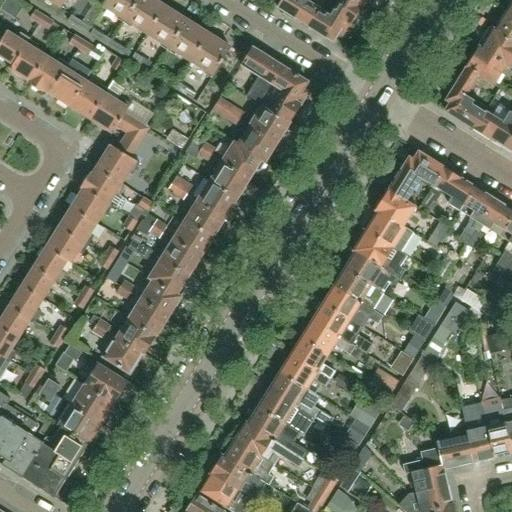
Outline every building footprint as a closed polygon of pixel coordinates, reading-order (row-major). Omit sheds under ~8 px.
[(104,5),(96,0),(92,0),(90,2),(101,9),(104,6),(104,5)] [(126,20),(138,0),(107,0),(104,5),(104,6),(126,20)] [(148,33),(165,6),(154,0),(138,0),(126,20),(148,33)] [(312,0),(310,3),(304,0),(281,0),(277,7),(309,26),(319,9),(323,4),(325,0),(312,0)] [(343,38),(350,26),(351,25),(364,6),(354,0),(337,0),(341,2),(336,9),(334,8),(330,15),(319,9),(309,26),(321,34),(320,35),(324,37),(324,36),(333,42),(338,34),(343,38)] [(170,47),(187,20),(165,6),(148,33),(170,47)] [(44,16),(34,10),(29,18),(39,24),(44,16)] [(511,13),(507,11),(506,13),(504,13),(501,18),(501,21),(496,30),(493,28),(493,29),(511,40),(511,13)] [(77,27),(80,21),(71,15),(67,21),(77,27)] [(49,31),(54,23),(44,16),(39,24),(49,31)] [(192,61),(209,34),(187,20),(170,47),(192,61)] [(90,27),(80,21),(77,27),(86,33),(90,27)] [(105,44),(108,46),(112,41),(94,29),(90,35),(105,44)] [(479,46),(479,47),(510,66),(511,62),(511,40),(493,29),(492,31),(490,31),(486,37),(488,38),(482,47),(479,46)] [(0,55),(13,64),(30,39),(30,38),(21,32),(17,38),(7,32),(0,42),(0,55)] [(214,75),(231,48),(209,34),(192,61),(214,75)] [(79,49),(84,42),(73,35),(68,43),(79,49)] [(30,84),(48,55),(36,48),(38,45),(30,39),(13,64),(11,68),(31,81),(29,83),(30,84)] [(112,41),(108,46),(127,58),(130,52),(112,41)] [(94,48),(84,42),(79,49),(89,56),(94,48)] [(467,66),(479,74),(494,83),(506,64),(510,66),(479,47),(467,66)] [(272,85),(283,67),(252,48),(241,65),(259,77),(272,85)] [(144,57),(135,52),(130,60),(139,65),(144,57)] [(52,94),(73,61),(71,60),(69,64),(61,59),(59,62),(48,55),(30,84),(43,92),(45,90),(52,94)] [(119,75),(126,64),(119,59),(111,70),(119,75)] [(72,107),(89,81),(86,80),(91,72),(73,61),(52,94),(72,107)] [(475,99),(466,94),(479,74),(467,66),(454,88),(449,96),(448,97),(449,100),(450,103),(445,111),(475,128),(475,129),(486,111),(473,103),(475,99)] [(302,105),(309,93),(304,89),(308,83),(298,77),(299,76),(296,74),(295,75),(283,67),(272,85),(283,91),(270,111),(278,116),(291,123),(302,105)] [(155,76),(172,87),(176,81),(159,70),(155,76)] [(261,104),(272,85),(259,77),(247,96),(261,104)] [(92,120),(109,94),(107,93),(110,89),(100,83),(98,87),(89,81),(72,107),(92,120)] [(176,81),(172,87),(192,99),(196,93),(176,81)] [(152,127),(127,111),(132,104),(120,97),(118,100),(109,94),(92,120),(113,133),(117,127),(128,133),(143,143),(152,127)] [(220,99),(216,105),(240,120),(244,114),(234,108),(220,99)] [(237,126),(240,120),(216,105),(213,111),(226,119),(237,126)] [(289,126),(291,123),(278,116),(270,111),(263,106),(251,126),(278,143),(284,134),(287,133),(290,129),(289,126)] [(504,147),(511,134),(511,109),(504,123),(486,111),(475,129),(491,140),(492,139),(504,147)] [(273,152),(278,143),(251,126),(239,145),(266,163),(268,160),(271,159),(274,155),(273,152)] [(166,140),(181,149),(188,138),(172,129),(166,140)] [(133,158),(143,143),(128,133),(118,149),(112,145),(97,168),(122,184),(129,173),(134,175),(141,164),(133,158)] [(266,163),(239,145),(235,142),(223,162),(250,179),(255,171),(261,171),(266,163)] [(209,163),(213,157),(203,150),(193,144),(187,154),(196,160),(199,156),(209,163)] [(207,144),(203,150),(213,157),(217,151),(207,144)] [(413,191),(422,178),(434,185),(434,186),(445,168),(419,152),(413,159),(412,159),(409,160),(408,161),(402,170),(401,169),(395,180),(407,187),(413,191)] [(244,189),(250,179),(223,162),(211,182),(238,199),(239,197),(242,196),(245,191),(244,189)] [(121,196),(127,187),(122,184),(97,168),(93,174),(90,173),(81,187),(84,189),(84,188),(114,207),(114,208),(119,211),(126,200),(121,196)] [(474,190),(476,188),(445,168),(434,186),(434,185),(419,209),(427,214),(442,191),(451,196),(446,203),(460,211),(461,212),(465,205),(474,190)] [(177,175),(172,183),(188,193),(193,185),(177,175)] [(415,207),(407,202),(413,191),(407,187),(395,180),(375,211),(378,213),(403,226),(415,207)] [(236,201),(238,199),(211,182),(198,201),(226,218),(231,209),(234,209),(237,203),(236,201)] [(185,201),(189,195),(172,184),(168,190),(185,201)] [(114,208),(114,207),(84,188),(84,189),(72,208),(97,224),(104,214),(108,217),(114,208)] [(467,245),(496,200),(476,188),(474,190),(465,205),(461,212),(472,219),(458,239),(467,245)] [(147,210),(152,202),(141,195),(136,203),(147,210)] [(499,236),(511,216),(511,210),(496,200),(467,245),(472,249),(474,250),(484,235),(479,232),(482,226),(489,229),(499,236)] [(220,227),(226,218),(198,201),(186,220),(213,237),(215,235),(217,235),(221,230),(220,227)] [(91,234),(97,224),(72,208),(60,227),(90,246),(96,237),(91,234)] [(368,229),(367,231),(394,247),(402,251),(413,233),(403,226),(378,213),(373,221),(371,222),(368,226),(368,229)] [(502,275),(511,258),(511,216),(499,236),(509,243),(493,269),(502,275)] [(131,232),(137,222),(130,217),(123,227),(131,232)] [(212,240),(213,237),(186,220),(174,240),(201,257),(207,248),(210,247),(213,242),(212,240)] [(158,221),(154,227),(164,234),(168,228),(158,221)] [(90,246),(60,227),(47,247),(67,259),(68,259),(73,262),(80,252),(84,255),(90,246)] [(160,239),(164,234),(154,227),(150,233),(160,239)] [(406,269),(400,266),(407,255),(394,247),(367,231),(365,234),(363,234),(360,239),(360,241),(356,248),(402,275),(406,269)] [(438,246),(444,237),(438,233),(432,242),(438,246)] [(152,253),(142,246),(133,240),(128,248),(147,260),(148,258),(152,253)] [(195,266),(201,257),(174,240),(162,259),(189,276),(190,274),(193,273),(196,268),(195,266)] [(112,245),(106,256),(114,260),(120,250),(112,245)] [(467,245),(460,255),(466,259),(472,249),(467,245)] [(62,268),(67,259),(47,247),(35,266),(55,279),(60,283),(67,272),(62,268)] [(402,275),(356,248),(354,251),(356,252),(352,259),(349,260),(346,264),(346,266),(383,288),(387,282),(389,283),(390,282),(396,286),(402,275)] [(107,271),(114,260),(106,256),(100,266),(107,271)] [(444,279),(456,260),(451,257),(438,276),(444,279)] [(511,258),(502,275),(510,280),(511,275),(511,258)] [(184,284),(189,276),(162,259),(149,279),(153,281),(181,297),(186,289),(184,284)] [(43,299),(55,279),(35,266),(22,286),(43,299)] [(383,288),(346,266),(347,267),(345,271),(342,271),(340,275),(340,278),(336,284),(375,307),(384,293),(381,291),(383,288)] [(471,280),(463,274),(456,284),(465,290),(471,281),(476,284),(482,276),(476,272),(471,280)] [(124,281),(121,288),(131,294),(135,288),(124,281)] [(179,300),(181,297),(153,281),(141,300),(169,317),(174,308),(177,307),(180,303),(179,300)] [(378,324),(383,316),(373,310),(375,307),(336,284),(330,294),(328,294),(324,300),(325,301),(351,317),(350,319),(362,327),(368,318),(378,324)] [(87,285),(81,295),(89,300),(95,290),(87,285)] [(37,308),(43,299),(22,286),(10,305),(30,318),(36,322),(42,312),(37,308)] [(127,300),(131,294),(121,288),(117,294),(127,300)] [(444,288),(436,301),(446,307),(454,294),(444,288)] [(482,299),(467,289),(460,300),(475,309),(478,311),(480,312),(486,301),(485,301),(482,299)] [(82,311),(89,300),(81,295),(74,306),(82,311)] [(162,327),(169,317),(141,300),(129,319),(156,336),(158,334),(160,333),(163,329),(162,327)] [(362,327),(350,319),(351,317),(325,301),(325,303),(324,305),(321,305),(318,310),(318,313),(315,319),(368,351),(372,344),(358,335),(362,327)] [(435,325),(446,307),(436,301),(435,301),(424,318),(435,325)] [(441,325),(452,333),(457,336),(472,312),(456,302),(441,325)] [(0,326),(18,338),(30,318),(10,305),(0,321),(0,326)] [(425,341),(435,325),(424,318),(420,316),(410,332),(415,335),(425,341)] [(100,318),(95,325),(106,332),(110,325),(100,318)] [(155,339),(156,336),(129,319),(117,338),(144,355),(150,346),(152,346),(156,341),(155,339)] [(368,351),(315,319),(309,329),(307,328),(303,334),(304,337),(329,352),(334,344),(356,358),(361,351),(365,353),(366,354),(368,351)] [(63,325),(56,335),(64,340),(71,330),(63,325)] [(102,338),(106,332),(95,325),(91,332),(102,338)] [(427,373),(452,333),(441,325),(415,366),(426,372),(427,373)] [(12,348),(18,338),(0,326),(0,354),(11,361),(17,351),(12,348)] [(500,331),(486,334),(490,351),(504,347),(500,331)] [(57,350),(64,340),(56,335),(50,345),(57,350)] [(413,359),(425,341),(415,335),(403,353),(413,359)] [(137,364),(142,355),(144,356),(144,355),(117,338),(116,337),(103,357),(130,374),(132,372),(134,371),(138,366),(137,364)] [(296,345),(297,348),(293,354),(331,377),(334,372),(322,363),(329,352),(304,337),(302,340),(299,340),(296,345)] [(77,362),(82,354),(71,347),(66,355),(77,362)] [(401,351),(390,368),(403,376),(413,359),(403,353),(401,351)] [(0,378),(5,371),(11,361),(0,354),(0,378)] [(330,379),(331,377),(293,354),(287,364),(284,364),(281,369),(282,372),(282,371),(316,392),(321,384),(325,387),(330,379)] [(38,364),(31,374),(39,379),(46,369),(38,364)] [(121,393),(127,383),(98,364),(93,372),(84,367),(77,378),(86,384),(85,385),(114,403),(116,401),(120,400),(122,396),(121,393)] [(413,393),(426,372),(415,366),(390,405),(402,412),(413,393)] [(391,393),(399,381),(377,368),(370,380),(391,393)] [(316,392),(282,371),(282,372),(280,375),(278,375),(275,379),(275,382),(271,390),(315,417),(329,426),(333,418),(314,407),(320,396),(315,393),(316,392)] [(33,389),(39,379),(31,374),(25,384),(33,389)] [(351,383),(338,375),(334,381),(347,389),(351,383)] [(113,406),(114,403),(85,385),(75,379),(63,399),(72,405),(101,423),(107,414),(111,413),(113,409),(113,406)] [(50,380),(45,388),(56,395),(61,387),(50,380)] [(52,402),(56,395),(45,388),(40,395),(52,402)] [(286,422),(285,423),(284,424),(300,433),(304,435),(315,417),(271,390),(265,398),(263,398),(260,403),(261,406),(260,406),(286,422)] [(0,448),(21,415),(6,405),(10,399),(0,392),(0,448)] [(370,428),(379,415),(381,411),(360,398),(349,415),(356,419),(360,422),(370,428)] [(511,434),(506,399),(500,401),(500,399),(480,404),(485,427),(489,426),(495,458),(511,454),(511,434)] [(95,433),(101,423),(72,405),(59,426),(61,427),(89,444),(90,442),(93,441),(96,436),(95,433)] [(294,443),(300,433),(284,424),(285,423),(286,422),(260,406),(259,409),(256,409),(253,414),(253,417),(249,424),(305,457),(308,452),(294,443)] [(495,458),(489,426),(485,427),(477,429),(473,409),(462,412),(467,431),(466,432),(466,436),(473,463),(495,458)] [(36,418),(45,424),(48,418),(39,413),(36,418)] [(21,478),(44,443),(43,442),(32,435),(38,426),(21,415),(0,448),(0,455),(5,459),(1,464),(12,471),(11,471),(21,478)] [(359,446),(370,428),(360,422),(356,419),(344,437),(349,439),(359,446)] [(305,457),(249,424),(247,423),(242,431),(240,432),(236,437),(237,440),(276,464),(280,456),(299,467),(305,457)] [(75,466),(89,445),(89,444),(61,427),(55,437),(61,441),(55,451),(60,454),(50,469),(64,479),(65,479),(67,480),(69,477),(71,476),(76,469),(75,466)] [(473,463),(466,436),(453,439),(452,438),(436,441),(438,448),(442,466),(444,470),(473,463)] [(50,469),(60,454),(55,451),(61,441),(55,437),(46,437),(43,442),(44,443),(21,478),(34,486),(35,485),(54,497),(65,479),(64,479),(50,469)] [(351,458),(359,446),(349,439),(341,451),(338,455),(348,462),(351,458)] [(276,464),(237,440),(235,443),(233,443),(230,448),(230,450),(226,458),(265,481),(269,483),(273,476),(268,473),(274,464),(275,465),(276,464)] [(362,468),(373,455),(365,447),(355,461),(362,468)] [(415,494),(448,486),(444,470),(442,466),(438,448),(420,452),(422,460),(402,464),(405,474),(411,473),(415,494)] [(238,489),(255,499),(265,481),(226,458),(223,456),(212,474),(237,489),(238,489)] [(330,474),(339,479),(349,463),(340,458),(330,474)] [(349,491),(360,474),(351,468),(339,485),(349,491)] [(328,497),(338,480),(323,471),(313,488),(318,491),(328,497)] [(234,511),(241,511),(244,508),(232,500),(238,490),(238,489),(237,489),(212,474),(201,491),(227,508),(234,511)] [(66,508),(75,491),(66,486),(59,499),(62,501),(60,505),(66,508)] [(452,505),(448,486),(415,494),(419,511),(430,511),(453,507),(453,505),(452,505)] [(313,511),(318,511),(328,497),(318,491),(308,508),(313,511)] [(344,498),(334,492),(326,506),(335,511),(344,498)] [(224,511),(198,495),(187,511),(224,511)] [(297,502),(290,511),(313,511),(308,508),(297,502)]
